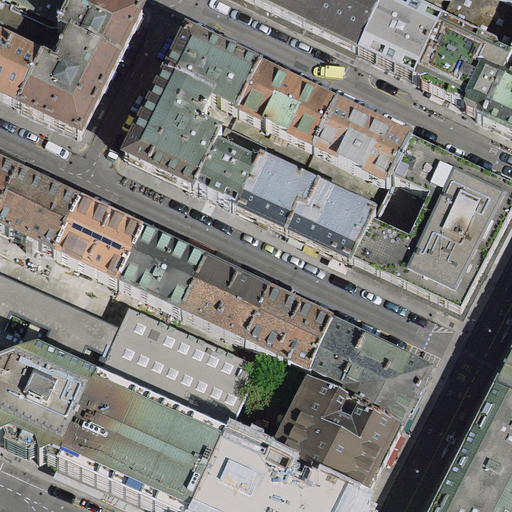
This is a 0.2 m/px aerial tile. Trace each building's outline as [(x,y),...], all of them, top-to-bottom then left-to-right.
[(2,0),(37,16),(62,28),(76,0),(2,0)] [(59,33),(71,39),(120,64),(130,43),(143,17),(106,0),(76,0),(62,28),(59,33)] [(237,0),(329,44),(359,58),(387,0),(237,0)] [(443,25),(391,0),(387,0),(359,58),(390,73),(415,85),(443,25)] [(391,0),(443,25),(454,0),(391,0)] [(511,1),(510,0),(454,0),(443,25),(498,51),(500,58),(511,64),(511,1)] [(0,45),(43,65),(59,33),(62,28),(37,16),(35,20),(0,3),(0,45)] [(498,51),(443,25),(415,85),(421,88),(423,95),(448,105),(465,113),(467,119),(483,127),(511,66),(511,64),(500,58),(498,51)] [(43,65),(19,112),(50,127),(81,142),(98,108),(120,64),(71,39),(56,71),(43,65)] [(239,120),(261,74),(229,59),(188,39),(177,60),(167,81),(213,103),(222,108),(223,113),(239,120)] [(0,103),(19,112),(43,65),(0,45),(0,103)] [(511,66),(483,127),(511,140),(511,66)] [(316,156),(337,112),(304,96),(261,74),(239,120),(316,156)] [(203,124),(213,103),(167,81),(146,124),(127,163),(162,180),(196,196),(222,144),(191,130),(195,121),(203,124)] [(316,156),(391,193),(394,188),(412,149),(375,130),(337,112),(316,156)] [(225,135),(222,144),(196,196),(215,205),(238,216),(261,171),(269,155),(225,135)] [(395,289),(456,169),(433,158),(412,149),(394,188),(431,205),(409,247),(374,230),(354,270),(395,289)] [(456,169),(395,289),(428,305),(463,322),(496,257),(511,225),(511,195),(489,184),(487,183),(456,169)] [(318,199),(261,171),(238,216),(264,229),(288,240),(300,218),(307,221),(318,199)] [(0,221),(17,185),(0,176),(0,221)] [(58,261),(80,214),(49,200),(17,185),(0,221),(0,234),(31,249),(28,254),(34,257),(37,252),(58,261)] [(431,205),(394,188),(391,193),(384,209),(377,225),(374,230),(409,247),(431,205)] [(359,198),(351,213),(377,225),(384,209),(359,198)] [(351,213),(318,199),(307,221),(300,218),(288,240),(327,258),(354,270),(374,230),(377,225),(351,213)] [(120,291),(143,244),(112,229),(80,214),(58,261),(120,291)] [(184,322),(207,274),(177,260),(143,244),(120,291),(184,322)] [(247,351),(270,303),(242,290),(207,274),(184,322),(247,351)] [(96,388),(120,334),(0,280),(0,343),(37,361),(96,388)] [(310,381),(312,377),(333,333),(301,318),(270,303),(247,351),(310,381)] [(120,334),(96,388),(227,446),(250,394),(245,391),(254,371),(130,315),(120,334)] [(350,395),(343,407),(402,435),(416,408),(431,379),(392,360),(333,333),(312,377),(350,395)] [(0,373),(37,361),(0,343),(0,373)] [(60,470),(96,388),(37,361),(0,373),(0,447),(4,446),(9,457),(26,466),(38,461),(41,467),(48,465),(60,470)] [(511,403),(511,370),(498,397),(511,403)] [(139,511),(196,511),(227,446),(96,388),(60,470),(58,475),(126,506),(139,511)] [(273,468),(364,510),(382,475),(402,435),(343,407),(310,392),(273,468)] [(450,488),(496,511),(511,511),(511,403),(498,397),(485,422),(450,488)] [(227,446),(196,511),(362,511),(364,510),(273,468),(227,446)] [(438,511),(496,511),(450,488),(441,506),(438,511)]
